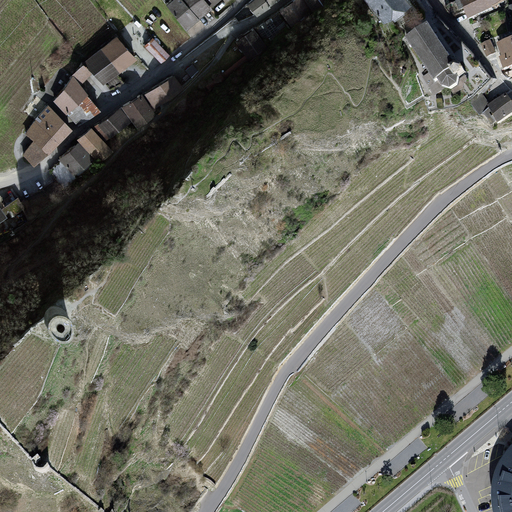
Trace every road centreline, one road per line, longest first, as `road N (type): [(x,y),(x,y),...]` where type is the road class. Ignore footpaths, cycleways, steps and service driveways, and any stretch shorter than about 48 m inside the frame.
road 1 (residential): [(511,154),(440,202),(302,350),(206,511)]
road 2 (unclassified): [(245,0),(82,124),(41,165),(0,180)]
